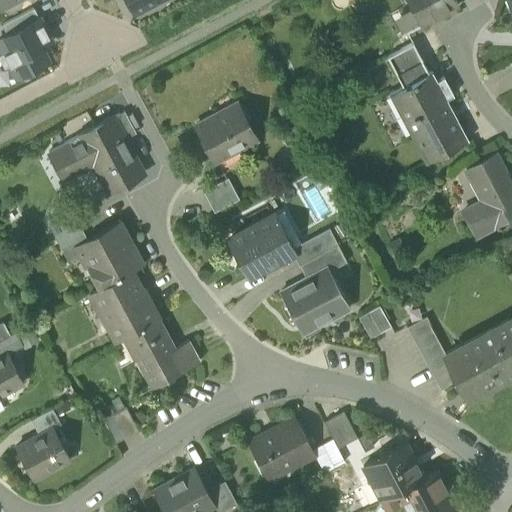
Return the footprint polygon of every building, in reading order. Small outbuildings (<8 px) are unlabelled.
[(126,0),(133,13),(157,0),(126,0)] [(425,23),(412,0),(405,0),(412,11),(393,21),(402,36),(425,23)] [(412,0),(425,23),(459,5),(455,0),(412,0)] [(2,24),(7,34),(39,18),(34,7),(2,24)] [(0,38),(0,46),(3,53),(10,65),(16,77),(48,60),(41,47),(36,37),(47,32),(39,18),(7,34),(0,38)] [(47,32),(36,37),(41,47),(52,41),(47,32)] [(387,57),(396,74),(422,60),(413,43),(387,57)] [(0,59),(4,68),(10,65),(3,53),(0,54),(0,59)] [(424,158),(426,163),(457,146),(468,140),(455,116),(452,110),(448,102),(446,99),(451,97),(454,96),(445,80),(444,77),(437,81),(432,72),(429,74),(422,60),(396,74),(403,88),(395,92),(390,95),(405,124),(416,145),(424,158)] [(197,124),(215,159),(237,148),(238,150),(256,140),(236,103),(197,124)] [(114,117),(125,139),(136,133),(124,111),(114,117)] [(94,165),(109,192),(144,173),(125,139),(114,117),(51,150),(67,180),(94,165)] [(466,169),(484,204),(464,215),(476,236),(511,217),(511,185),(495,153),(466,169)] [(203,191),(214,213),(239,199),(228,178),(203,191)] [(47,221),(55,235),(78,222),(70,208),(47,221)] [(230,238),(251,277),(293,255),(290,249),(272,216),(230,238)] [(81,257),(98,288),(132,270),(142,264),(118,221),(101,230),(102,231),(92,237),(89,231),(84,234),(85,235),(73,242),(81,257)] [(84,234),(78,222),(55,235),(62,248),(73,242),(85,235),(84,234)] [(293,255),(299,265),(338,244),(329,228),(290,249),(293,255)] [(70,263),(81,257),(73,242),(62,248),(70,263)] [(348,262),(338,244),(299,265),(305,278),(329,266),(331,270),(348,262)] [(280,292),(299,326),(313,318),(317,325),(350,308),(331,270),(329,266),(305,278),(280,292)] [(116,342),(122,339),(158,319),(132,270),(98,288),(95,290),(106,310),(100,313),(116,342)] [(89,293),(100,313),(106,310),(95,290),(89,293)] [(359,318),(370,339),(391,327),(379,306),(359,318)] [(407,327),(440,390),(459,379),(448,358),(445,354),(446,353),(426,316),(407,327)] [(511,317),(497,326),(499,330),(511,323),(511,317)] [(174,348),(158,319),(122,339),(133,360),(139,357),(154,385),(199,362),(188,341),(174,348)] [(0,340),(10,335),(4,323),(0,324),(0,340)] [(511,323),(499,330),(497,326),(484,333),(486,337),(448,358),(459,379),(470,399),(511,376),(511,323)] [(14,332),(10,335),(0,340),(0,356),(7,353),(8,354),(22,347),(14,332)] [(484,333),(446,353),(445,354),(448,358),(486,337),(484,333)] [(0,395),(2,394),(23,383),(8,354),(7,353),(0,356),(0,395)] [(124,408),(114,414),(103,419),(103,420),(115,442),(126,437),(136,431),(138,430),(126,407),(124,408)] [(31,420),(39,435),(53,428),(53,429),(61,425),(52,408),(31,420)] [(327,427),(334,440),(338,448),(357,438),(356,436),(346,417),(327,427)] [(248,442),(268,479),(269,478),(267,476),(289,465),(290,467),(314,455),(312,451),(295,418),(248,442)] [(16,447),(32,479),(70,459),(53,429),(53,428),(39,435),(16,447)] [(357,438),(364,452),(373,447),(366,433),(357,438)] [(342,456),(338,448),(334,440),(312,451),(314,455),(324,473),(345,462),(342,456)] [(381,500),(398,491),(423,477),(406,444),(363,467),(381,500)] [(267,476),(269,478),(290,467),(289,465),(267,476)] [(152,489),(164,511),(196,511),(197,511),(206,511),(215,507),(216,507),(207,490),(194,466),(193,467),(194,468),(154,490),(153,488),(152,489)] [(193,467),(153,488),(154,490),(194,468),(193,467)] [(436,470),(423,477),(398,491),(409,511),(454,511),(460,505),(450,498),(436,471),(436,470)] [(215,507),(217,511),(221,511),(237,504),(225,481),(207,490),(216,507),(215,507)]
